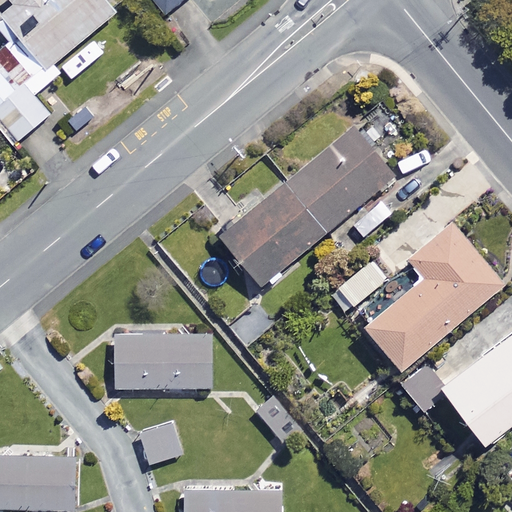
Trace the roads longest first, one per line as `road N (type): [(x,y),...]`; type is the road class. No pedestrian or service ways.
road 1 (tertiary): [(0,287),(348,0)]
road 2 (residential): [(136,511),(114,452),(0,308)]
road 3 (residential): [(396,0),(511,140)]
